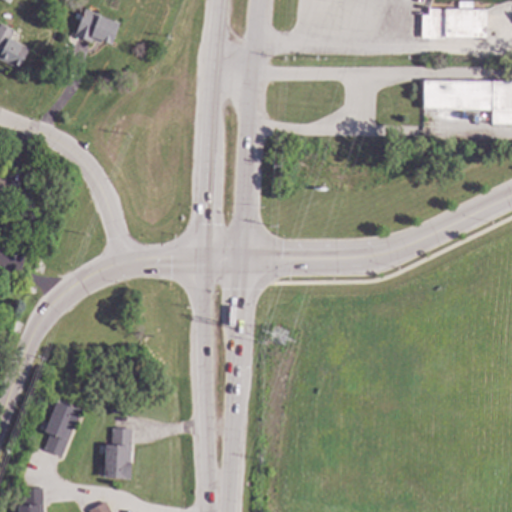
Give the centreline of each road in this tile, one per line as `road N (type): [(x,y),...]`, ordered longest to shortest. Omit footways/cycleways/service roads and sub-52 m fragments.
road 1 (secondary): [(221,511),(231,483),(240,179),(255,0)]
road 2 (secondary): [(217,0),(201,263),(204,471),(216,511)]
road 3 (tertiary): [(240,262),(123,267),(89,277),(53,305),(29,343),(0,418)]
road 4 (residential): [(511,193),(375,256),(240,262)]
road 5 (residential): [(0,117),(65,143),(105,191),(123,267)]
